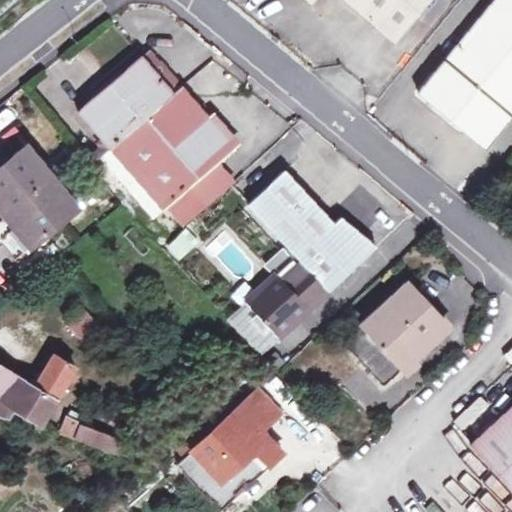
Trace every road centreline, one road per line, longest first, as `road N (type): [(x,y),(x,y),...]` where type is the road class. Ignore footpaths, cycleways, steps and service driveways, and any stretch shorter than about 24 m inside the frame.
road 1 (unclassified): [(511,258),(203,0)]
road 2 (residential): [(511,325),(357,488),(378,511)]
road 3 (unknown): [(469,0),(362,133)]
